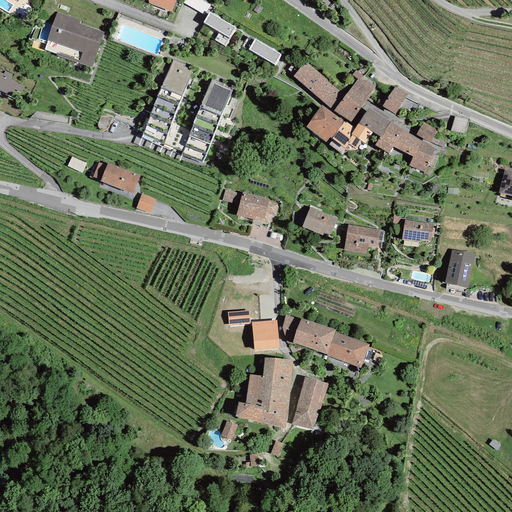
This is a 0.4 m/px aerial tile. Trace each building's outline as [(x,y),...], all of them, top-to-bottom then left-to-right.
[(171,12),(175,0),(147,0),(149,3),(171,12)] [(204,15),(211,5),(202,0),(184,0),(183,3),(204,15)] [(259,14),(263,8),(257,5),(253,11),(259,14)] [(80,20),(57,12),(44,49),(56,54),(56,55),(91,68),(104,32),(79,24),(80,20)] [(235,27),(210,12),(203,23),(219,32),(214,40),(225,46),(230,38),(229,38),(235,27)] [(281,54),(254,39),(248,50),(274,65),(281,54)] [(173,60),(141,138),(161,146),(181,154),(202,162),(232,90),(222,86),(223,84),(212,78),(192,130),(172,122),(193,70),(183,67),(184,64),(173,60)] [(306,63),(294,76),(334,111),(345,96),(306,63)] [(359,78),(360,79),(363,76),(356,70),(352,75),(358,79),(359,78)] [(3,74),(0,72),(0,91),(11,97),(15,90),(17,84),(18,83),(11,80),(13,75),(5,71),(3,74)] [(345,96),(334,111),(350,122),(370,95),(369,94),(373,90),(372,90),(374,88),(360,79),(359,78),(358,79),(345,96)] [(24,87),(17,84),(15,90),(21,93),(24,87)] [(408,94),(395,87),(382,106),(395,114),(408,94)] [(330,137),(332,139),(337,132),(336,131),(344,121),(322,105),(306,127),(326,142),(330,137)] [(369,108),(358,123),(373,132),(380,137),(381,137),(390,122),(391,122),(369,108)] [(466,134),(469,119),(456,116),(452,131),(466,134)] [(365,144),(373,132),(358,123),(355,128),(346,122),(345,123),(344,121),(336,131),(337,132),(332,139),(333,140),(345,149),(348,144),(356,149),(361,141),(365,144)] [(389,153),(393,147),(403,131),(390,122),(381,137),(380,137),(375,145),(389,153)] [(424,122),(416,135),(430,143),(438,130),(424,122)] [(403,131),(393,147),(413,157),(415,158),(422,142),(403,131)] [(435,135),(433,141),(445,145),(447,139),(435,135)] [(341,154),(345,149),(333,140),(329,144),(341,154)] [(408,166),(424,172),(427,165),(434,168),(439,157),(432,154),(434,148),(422,142),(415,158),(413,157),(408,166)] [(82,173),(86,163),(72,157),(67,166),(82,173)] [(133,194),(140,175),(107,163),(106,165),(99,162),(93,177),(100,180),(100,181),(133,194)] [(511,171),(504,170),(498,193),(511,196),(511,200),(511,171)] [(222,200),(239,205),(242,195),(225,190),(222,200)] [(239,205),(236,215),(252,219),(252,220),(270,225),(272,215),(276,216),(279,203),(269,200),(270,199),(243,192),(242,195),(239,205)] [(156,199),(141,194),(136,208),(150,214),(156,199)] [(338,218),(310,207),(302,227),(322,235),(323,232),(330,235),(338,218)] [(403,225),(404,220),(405,215),(394,214),(392,224),(403,225)] [(403,225),(401,240),(421,243),(421,240),(431,242),(432,236),(434,237),(435,228),(433,228),(434,224),(404,220),(403,225)] [(367,246),(377,248),(378,242),(382,243),(384,231),(380,230),(348,225),(344,250),(366,253),(367,246)] [(468,288),(475,255),(452,250),(444,283),(447,284),(446,288),(465,292),(466,288),(468,288)] [(227,312),(229,326),(250,324),(248,311),(227,312)] [(293,345),(294,343),(292,343),(300,320),(285,315),(282,328),(286,342),(293,345)] [(335,330),(301,319),(300,320),(292,343),(294,343),(327,355),(335,330)] [(276,320),(252,322),(254,350),(279,348),(276,320)] [(369,345),(335,332),(327,356),(360,368),(369,345)] [(293,360),(264,358),(262,376),(250,374),(245,404),(238,402),(235,416),(284,429),(287,418),(293,360)] [(328,384),(304,377),(291,424),(312,430),(328,384)] [(237,425),(226,421),(221,436),(231,440),(237,425)] [(283,444),(276,441),(270,454),(278,457),(283,444)] [(257,454),(249,455),(250,462),(251,467),(259,466),(257,454)]
